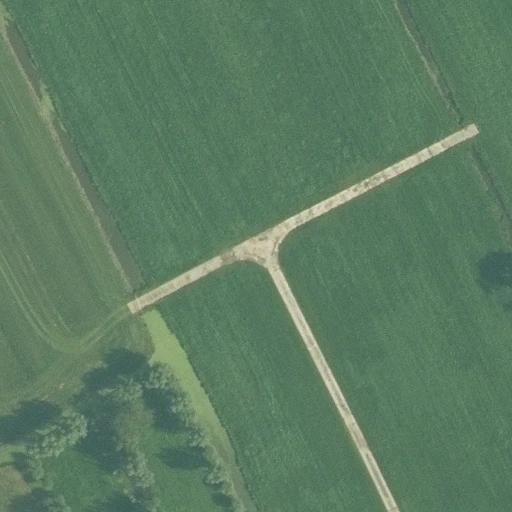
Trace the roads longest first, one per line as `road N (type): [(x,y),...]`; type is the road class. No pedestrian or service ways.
road 1 (track): [(390,511),(260,242),(476,129)]
road 2 (track): [(260,242),(129,309)]
